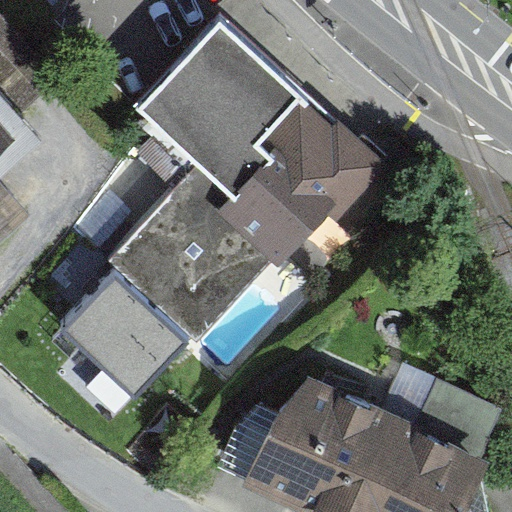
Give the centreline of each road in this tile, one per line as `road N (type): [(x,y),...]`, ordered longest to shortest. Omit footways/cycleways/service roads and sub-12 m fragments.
road 1 (residential): [(153,511),(36,425),(0,387)]
road 2 (primary): [(392,0),(511,97)]
